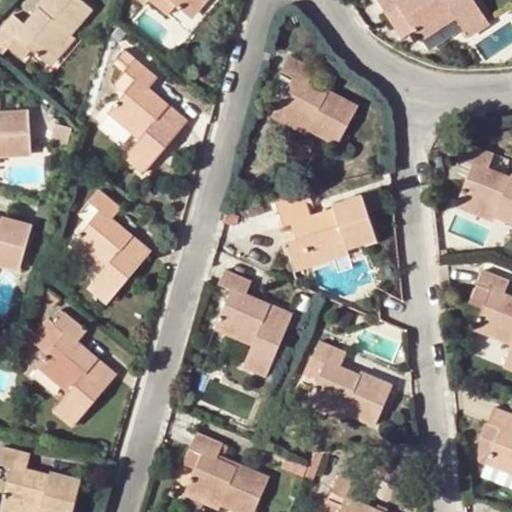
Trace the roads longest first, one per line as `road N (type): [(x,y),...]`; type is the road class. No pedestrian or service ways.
road 1 (residential): [(271,0),(131,511)]
road 2 (residential): [(452,511),(424,104)]
road 3 (residential): [(424,104),(323,0)]
